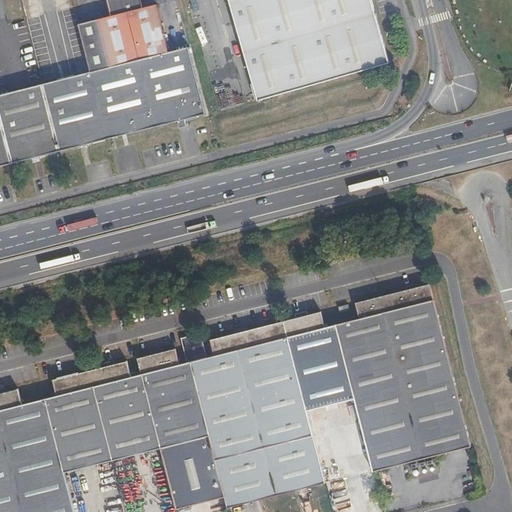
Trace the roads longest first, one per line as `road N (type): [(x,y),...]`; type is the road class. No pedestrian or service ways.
road 1 (trunk): [(0,272),(511,142)]
road 2 (trunk): [(267,177),(0,245)]
road 3 (trunk): [(511,115),(267,177)]
road 4 (trunk): [(435,78),(421,105),(387,134),(267,177)]
road 5 (unclassified): [(435,78),(447,100),(466,84),(436,0)]
